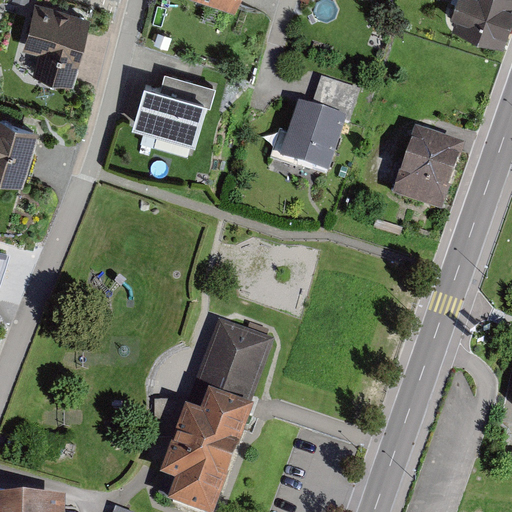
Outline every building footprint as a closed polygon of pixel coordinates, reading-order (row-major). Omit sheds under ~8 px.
[(239,0),(205,0),(237,9),(239,0)] [(511,0),(453,0),(458,1),(450,23),(504,42),(511,18),(511,0)] [(91,17),(38,3),(27,47),(41,51),(35,75),(73,85),(91,17)] [(160,88),(208,101),(207,106),(211,107),(217,87),(165,72),(160,88)] [(313,113),(301,110),(283,164),(328,179),(345,126),(351,128),(363,92),(324,79),(313,113)] [(207,106),(208,101),(160,88),(144,83),(132,126),(196,144),(207,106)] [(45,130),(0,118),(0,183),(29,191),(45,130)] [(462,149),(417,135),(398,198),(443,211),(462,149)] [(216,511),(273,347),(221,329),(191,415),(183,412),(160,480),(169,483),(161,506),(178,511),(216,511)] [(61,511),(62,502),(0,500),(0,511),(61,511)]
